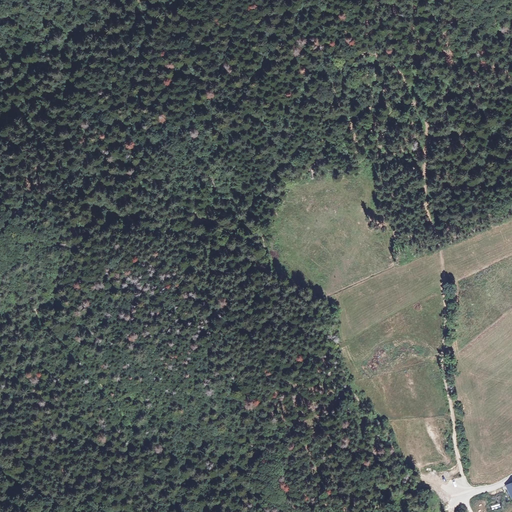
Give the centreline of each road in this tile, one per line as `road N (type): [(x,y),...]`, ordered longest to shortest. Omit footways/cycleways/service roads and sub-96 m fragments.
road 1 (track): [(427,0),(417,80),(443,289),(444,376),(463,489)]
road 2 (track): [(256,262),(323,305),(348,381),(403,463),(426,480),(463,489)]
road 3 (track): [(367,0),(202,157),(195,173),(200,221),(172,229)]
road 4 (track): [(0,305),(33,308),(72,246),(103,228),(172,229),(237,247),(256,262)]
road 5 (track): [(237,247),(136,166),(142,27),(126,0)]
road 6 (track): [(256,262),(246,376),(264,396),(278,437),(289,511)]
